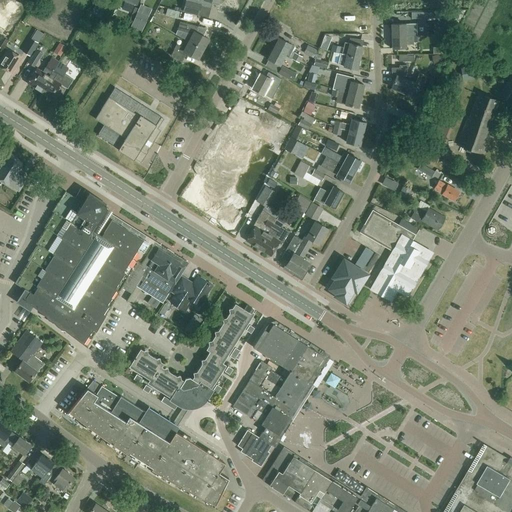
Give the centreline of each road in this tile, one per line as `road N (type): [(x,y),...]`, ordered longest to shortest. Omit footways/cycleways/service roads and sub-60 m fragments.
road 1 (residential): [(302,303),(379,146),(375,0)]
road 2 (residential): [(157,212),(269,0)]
road 3 (residential): [(70,156),(39,204),(7,282),(0,330)]
road 4 (secondary): [(281,290),(157,212)]
road 5 (residential): [(214,412),(243,376),(250,340),(281,290)]
road 6 (tertiary): [(465,241),(402,347)]
